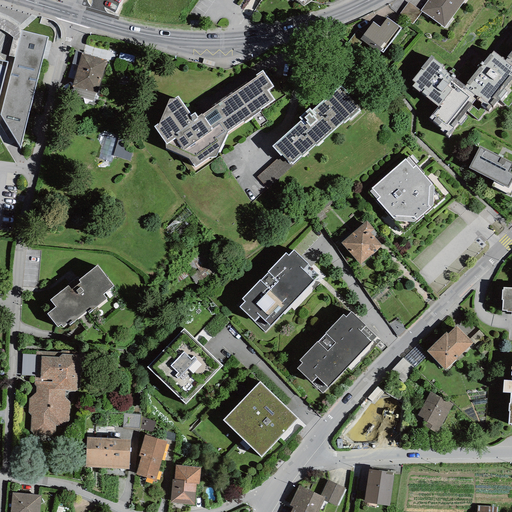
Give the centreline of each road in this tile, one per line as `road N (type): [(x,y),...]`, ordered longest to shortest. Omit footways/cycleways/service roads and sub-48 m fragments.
road 1 (tertiary): [(72,15),(196,41),(310,26),(374,0)]
road 2 (residential): [(511,237),(304,454)]
road 3 (residential): [(13,302),(18,239),(72,15)]
road 4 (residential): [(304,454),(330,460),(511,452)]
road 5 (residential): [(7,474),(13,302)]
road 6 (residential): [(7,474),(126,511)]
